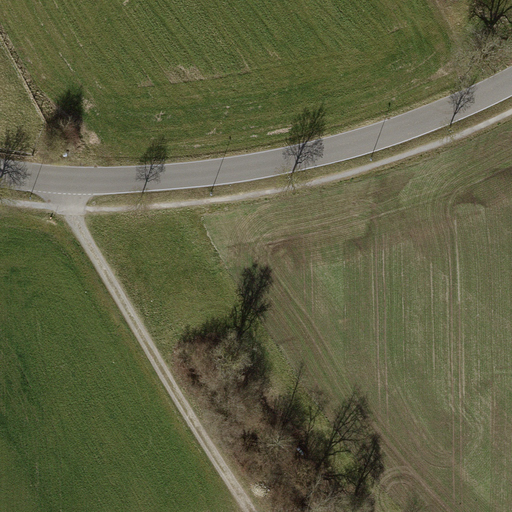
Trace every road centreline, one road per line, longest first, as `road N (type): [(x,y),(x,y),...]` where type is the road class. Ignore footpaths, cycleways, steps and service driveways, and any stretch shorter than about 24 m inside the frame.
road 1 (residential): [(511,82),(386,135),(253,168),(99,181),(0,171)]
road 2 (track): [(248,511),(71,211),(64,181)]
